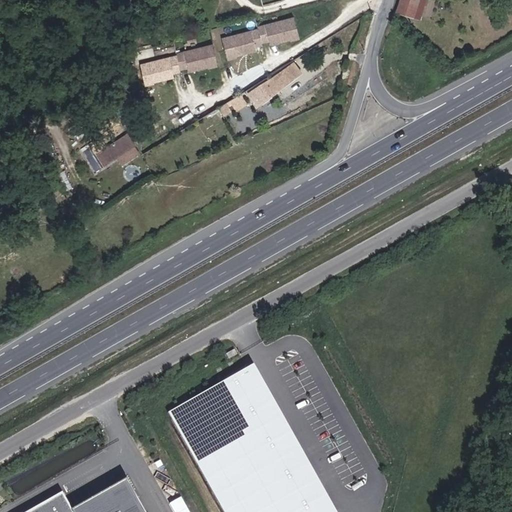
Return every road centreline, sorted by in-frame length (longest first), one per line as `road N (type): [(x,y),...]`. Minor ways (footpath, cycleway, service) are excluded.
road 1 (trunk): [(0,398),(511,108)]
road 2 (residential): [(0,453),(504,169)]
road 3 (trunk): [(511,73),(183,259)]
road 4 (trunk): [(370,65),(344,142),(326,164),(183,259)]
road 5 (unknown): [(191,118),(355,10),(387,7)]
road 6 (trunk): [(183,259),(0,365)]
road 7 (trunk): [(511,63),(405,109),(376,86),(370,65)]
